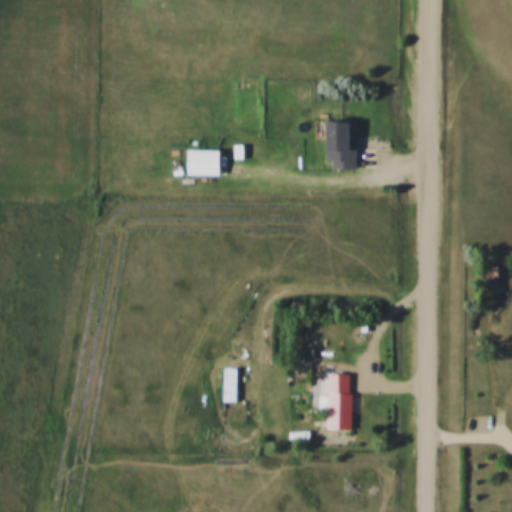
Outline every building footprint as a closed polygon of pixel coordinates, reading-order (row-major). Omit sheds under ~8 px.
[(324,168),(352,168),(351,121),(323,121),(324,168)] [(217,175),(217,149),(184,149),(184,175),(217,175)] [(494,277),(494,268),(486,268),(486,277),(494,277)] [(325,372),(325,428),(349,428),(349,372),(325,372)] [(222,399),(231,399),(231,384),(222,384),(222,399)]
